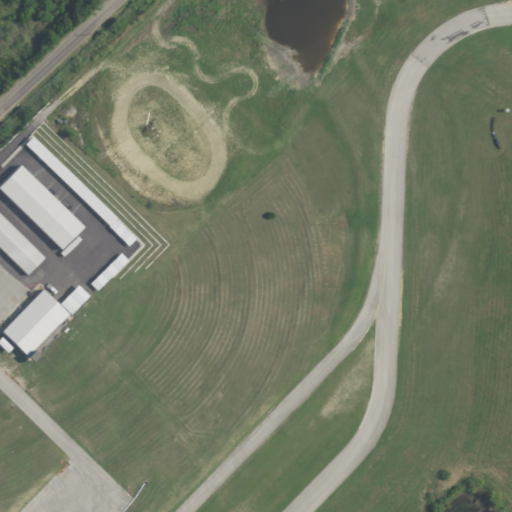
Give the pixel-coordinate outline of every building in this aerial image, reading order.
[(22,145),(128,245),(135,238),(29,137),(22,145)] [(0,182),(0,193),(60,249),(81,226),(17,165),(0,182)] [(0,249),(27,275),(44,257),(0,215),(0,249)] [(97,291),(126,259),(118,252),(89,284),(97,291)] [(58,303),(69,314),(88,296),(77,284),(58,303)] [(0,336),(0,326),(38,290),(64,316),(21,358),(0,336)]
